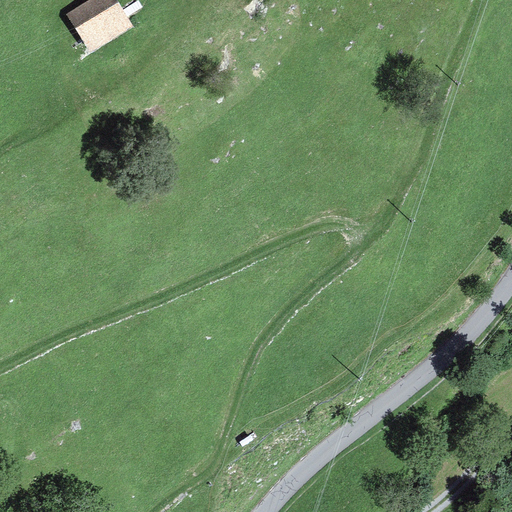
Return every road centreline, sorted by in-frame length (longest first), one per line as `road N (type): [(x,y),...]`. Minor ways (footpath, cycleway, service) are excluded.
road 1 (track): [(156,511),(241,436),(296,303),(351,262),(360,228),(320,218),(0,355)]
road 2 (unclassified): [(511,278),(441,359),(314,460),(264,511)]
